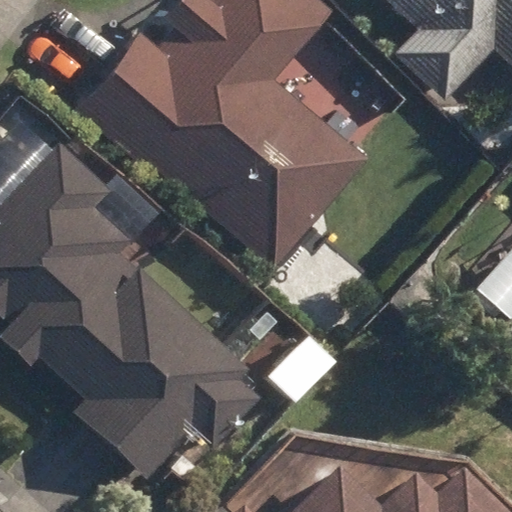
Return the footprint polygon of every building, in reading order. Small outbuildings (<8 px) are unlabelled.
[(145,155),(271,263),(365,152),(272,73),(319,18),(317,15),(326,3),(321,0),(172,0),(164,11),(174,20),(154,43),(135,27),(71,102),(140,161),(145,155)] [(393,50),(442,97),(491,44),(511,63),(511,0),(394,0),(418,22),(393,50)] [(75,412),(142,475),(149,466),(153,469),(190,428),(211,447),(260,394),(239,375),(248,366),(146,271),(144,274),(118,250),(130,237),(94,203),(110,187),(58,138),(0,199),(0,309),(10,319),(0,329),(0,340),(27,365),(38,353),(87,400),(75,412)] [(511,305),(493,327),(511,344),(511,305)] [(290,359),(310,376),(326,357),(306,340),(290,359)] [(511,511),(511,509),(461,457),(432,484),(411,462),(374,497),(333,455),(274,511),(252,511),(237,496),(219,511),(511,511)]
